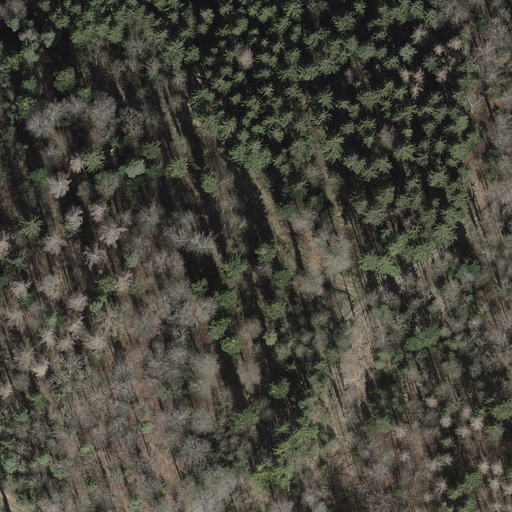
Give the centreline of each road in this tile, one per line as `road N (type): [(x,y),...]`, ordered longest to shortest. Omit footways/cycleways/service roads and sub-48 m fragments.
road 1 (track): [(0,64),(193,128),(316,276),(373,295)]
road 2 (track): [(511,192),(351,316),(246,475),(197,511)]
road 3 (track): [(141,109),(12,0)]
